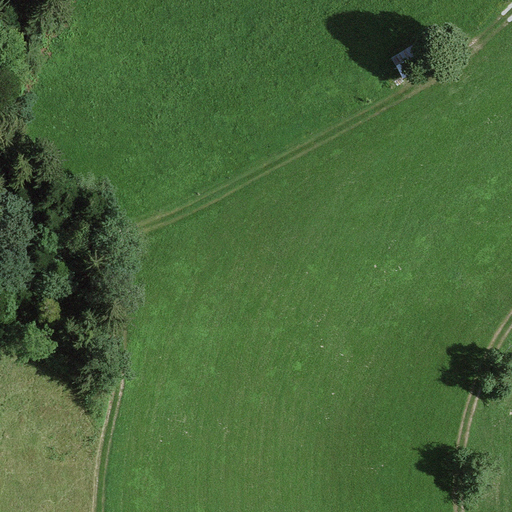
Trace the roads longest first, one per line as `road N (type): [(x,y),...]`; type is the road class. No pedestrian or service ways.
road 1 (track): [(505,18),(425,81),(118,242),(118,377),(98,511)]
road 2 (track): [(459,511),(469,409),(511,319)]
